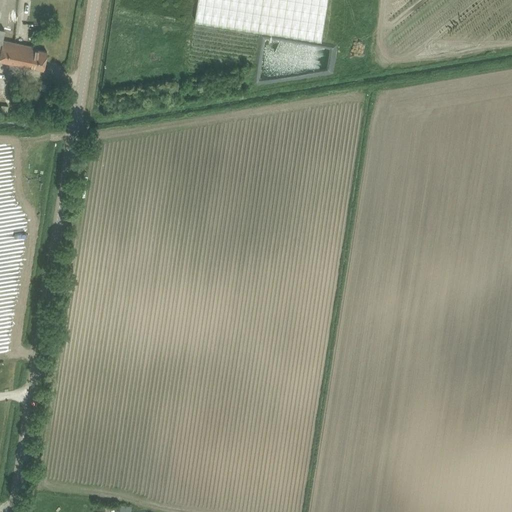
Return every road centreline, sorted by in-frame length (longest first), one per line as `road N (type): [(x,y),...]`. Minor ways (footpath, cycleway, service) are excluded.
road 1 (tertiary): [(14,511),(95,0)]
road 2 (track): [(511,49),(76,118)]
